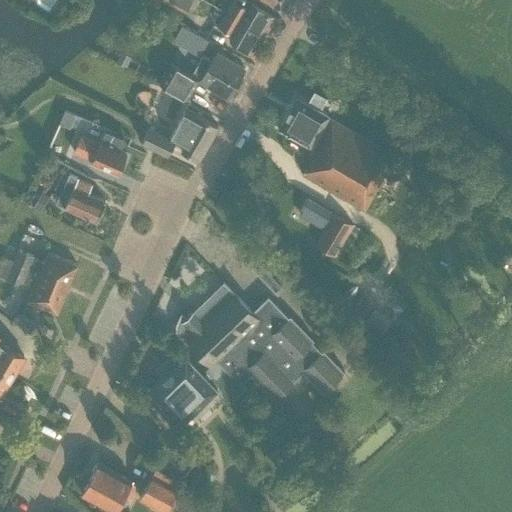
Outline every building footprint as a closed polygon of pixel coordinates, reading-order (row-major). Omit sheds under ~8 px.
[(37,0),(35,3),(48,11),(54,0),(37,0)] [(232,0),(226,12),(264,34),(275,15),(252,1),(249,0),(232,0)] [(226,12),(219,24),(233,32),(229,39),(252,53),(264,34),(226,12)] [(217,51),(199,80),(227,97),(245,67),(217,51)] [(157,82),(187,98),(199,77),(169,60),(157,82)] [(296,96),(278,127),(310,145),(328,114),(317,108),(321,102),(313,98),(309,103),(296,96)] [(59,121),(83,130),(89,115),(65,105),(59,121)] [(182,146),(181,148),(199,158),(217,127),(186,108),(169,138),(147,127),(142,143),(168,155),(175,141),(182,146)] [(364,208),(365,205),(379,213),(388,198),(374,190),(394,154),(331,118),(309,157),(311,158),(303,173),(364,208)] [(92,159),(91,160),(117,171),(126,151),(100,140),(99,141),(81,134),(74,151),(92,159)] [(88,192),(92,183),(77,177),(74,185),(73,185),(72,188),(64,184),(57,202),(64,205),(96,220),(105,199),(88,192)] [(35,202),(43,207),(49,196),(41,191),(35,202)] [(310,198),(300,214),(320,225),(329,210),(310,198)] [(333,212),(316,244),(335,254),(352,222),(333,212)] [(337,266),(385,296),(399,273),(352,243),(337,266)] [(0,258),(67,288),(77,264),(48,251),(44,261),(33,256),(33,255),(6,244),(0,258)] [(253,256),(247,262),(275,291),(281,285),(253,256)] [(28,299),(57,311),(67,288),(0,258),(0,275),(6,278),(32,289),(28,299)] [(272,331),(252,310),(234,291),(206,318),(196,308),(181,323),(190,333),(185,338),(211,364),(218,358),(226,366),(214,377),(233,397),(246,385),(242,382),(250,374),(245,368),(273,340),(268,335),(272,331)] [(288,316),(268,295),(252,310),(272,331),(268,335),(273,340),(245,368),(250,374),(274,398),(302,370),(322,391),(344,370),(323,349),(321,350),(311,340),(313,338),(290,314),(288,316)] [(29,332),(35,322),(19,312),(7,304),(1,315),(8,319),(1,331),(22,343),(29,332)] [(0,366),(13,374),(24,356),(1,342),(2,341),(0,339),(0,366)] [(185,355),(149,390),(180,423),(217,388),(185,355)] [(0,391),(2,393),(13,374),(0,366),(0,391)] [(153,454),(172,474),(196,450),(177,430),(153,454)] [(97,462),(81,491),(115,510),(131,480),(97,462)] [(152,473),(140,495),(165,509),(177,487),(152,473)] [(178,511),(179,511),(204,511),(195,499),(178,511)]
